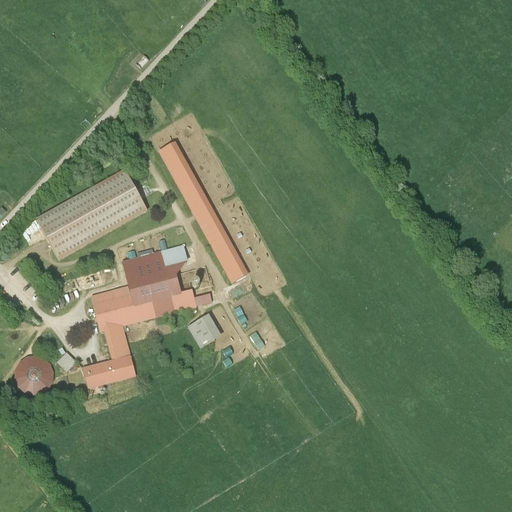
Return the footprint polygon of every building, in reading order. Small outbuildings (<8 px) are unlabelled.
[(142,70),(149,60),(143,56),(137,66),(142,70)] [(231,284),(247,275),(175,144),(159,154),(231,284)] [(36,220),(59,260),(146,212),(124,172),(36,220)] [(121,327),(195,307),(192,295),(172,300),(163,269),(185,264),(181,249),(121,265),(128,289),(91,300),(100,332),(104,331),(110,353),(127,348),(121,327)] [(224,338),(212,344),(216,351),(225,346),(239,339),(222,306),(210,312),(224,338)] [(220,338),(208,318),(190,329),(202,349),(220,338)] [(113,362),(83,370),(88,390),(135,377),(127,348),(110,353),(113,362)] [(13,369),(27,398),(59,383),(45,354),(13,369)] [(75,364),(65,355),(57,365),(66,374),(75,364)]
